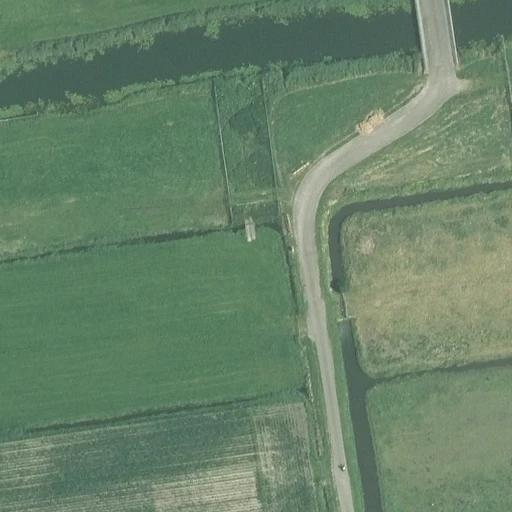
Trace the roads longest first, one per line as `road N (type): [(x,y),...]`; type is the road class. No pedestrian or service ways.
road 1 (unclassified): [(346,511),(308,209),(317,187),(444,91),(433,0)]
road 2 (track): [(316,315),(511,284)]
road 3 (track): [(120,212),(312,199)]
